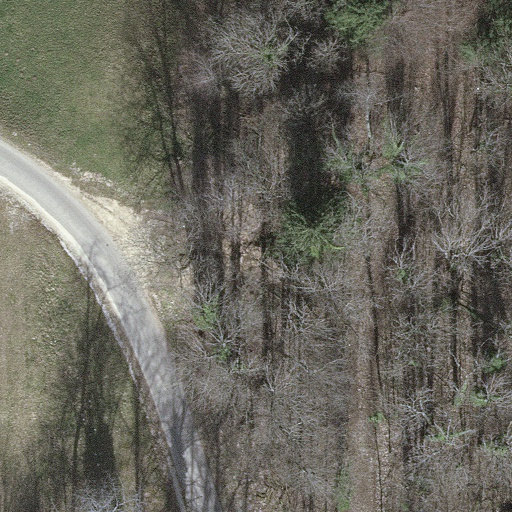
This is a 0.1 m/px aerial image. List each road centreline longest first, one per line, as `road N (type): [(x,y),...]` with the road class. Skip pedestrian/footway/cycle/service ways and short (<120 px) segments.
road 1 (track): [(0,157),(19,167),(117,273),(212,511)]
road 2 (track): [(375,511),(366,343)]
